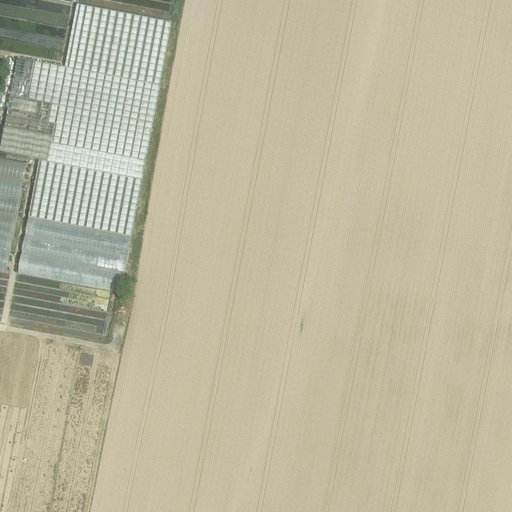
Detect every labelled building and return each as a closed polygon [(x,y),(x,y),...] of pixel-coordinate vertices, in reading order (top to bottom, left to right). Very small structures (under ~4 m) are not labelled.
[(64,25),(68,5),(59,3),(60,0),(0,0),(0,15),(13,18),(11,29),(17,30),(19,20),(27,21),(24,31),(57,38),(59,27),(64,25)] [(48,164),(142,181),(171,26),(77,8),(65,71),(17,62),(7,117),(55,126),(48,164)] [(55,126),(7,117),(0,155),(40,162),(48,164),(55,126)] [(28,164),(0,158),(0,270),(6,272),(28,164)] [(48,164),(40,162),(29,219),(131,239),(142,181),(48,164)] [(131,239),(29,219),(18,274),(121,293),(131,239)]
